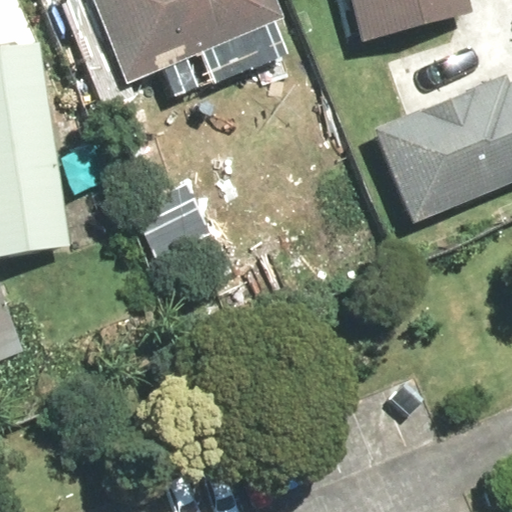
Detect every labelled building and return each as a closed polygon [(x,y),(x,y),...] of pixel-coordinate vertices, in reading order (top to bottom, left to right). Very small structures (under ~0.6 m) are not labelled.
[(70,0),(109,92),(271,25),(260,0),(70,0)] [(452,0),(330,0),(343,51),(458,21),(452,0)] [(25,50),(0,53),(0,268),(58,259),(25,50)] [(511,75),(360,135),(397,228),(511,182),(511,75)] [(0,297),(0,343),(15,337),(0,297)]
